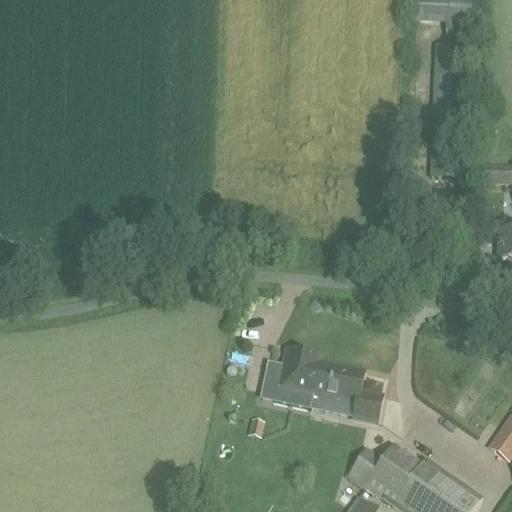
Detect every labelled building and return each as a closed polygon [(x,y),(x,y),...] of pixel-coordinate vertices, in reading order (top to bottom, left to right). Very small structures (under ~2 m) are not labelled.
[(447,26),(446,38),(474,39),(475,0),(412,0),(412,25),(447,26)] [(465,181),(466,161),(467,161),(471,47),(436,47),(431,160),(433,160),(432,180),(465,181)] [(511,188),(511,169),(484,169),(484,187),(511,188)] [(511,232),(500,232),(499,261),(511,261),(511,232)] [(358,407),(355,421),(377,426),(383,400),(361,395),(365,375),(318,365),(320,357),(287,350),(279,391),(358,407)] [(510,463),(511,460),(511,419),(491,450),(510,463)] [(249,437),(261,439),(264,426),(252,423),(249,437)] [(457,430),(453,437),(470,448),(474,441),(457,430)] [(348,479),(394,510),(395,511),(475,511),(483,502),(426,463),(422,468),(395,449),(384,465),(367,453),(348,479)] [(371,511),(357,502),(350,511),(371,511)]
